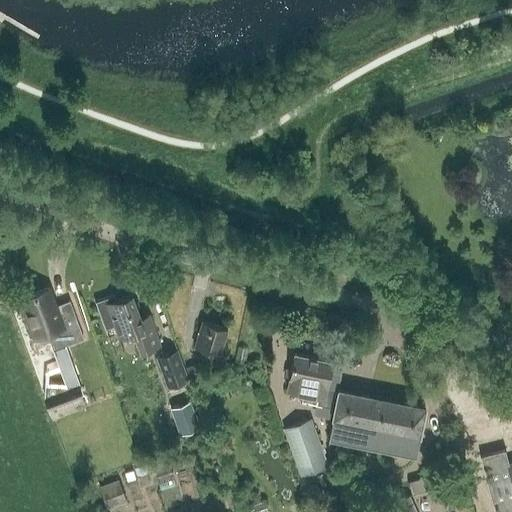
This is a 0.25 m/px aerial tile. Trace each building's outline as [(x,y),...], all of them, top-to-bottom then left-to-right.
[(84,339),(70,301),(55,306),(49,288),(20,298),(35,339),(47,334),(53,350),(84,339)] [(117,297),(97,304),(109,334),(116,330),(119,338),(133,334),(142,351),(160,343),(151,321),(142,323),(128,297),(118,299),(117,297)] [(222,369),(226,356),(220,354),(228,329),(202,321),(195,347),(215,353),(211,365),(222,369)] [(157,357),(169,388),(189,381),(178,350),(157,357)] [(331,408),(334,390),(326,388),(332,360),(295,353),(287,390),(303,393),(301,402),(331,408)] [(86,406),(78,384),(72,386),(45,385),(44,398),(52,419),(86,406)] [(371,440),(380,397),(338,388),(331,418),(332,418),(328,437),(363,444),(364,439),(371,440)] [(419,436),(426,407),(380,397),(371,440),(378,441),(377,447),(415,455),(419,436)] [(192,400),(171,407),(181,434),(201,426),(192,400)] [(495,426),(494,418),(461,425),(463,433),(495,426)] [(328,466),(311,419),(285,428),(302,475),(328,466)] [(511,511),(511,461),(509,463),(505,450),(481,456),(495,511),(511,511)] [(413,494),(456,480),(450,460),(425,467),(428,476),(409,481),(413,494)] [(136,469),(137,476),(147,474),(146,467),(136,469)] [(133,470),(126,472),(128,480),(135,478),(133,470)] [(108,509),(127,502),(119,479),(99,486),(108,509)] [(392,511),(416,511),(409,495),(389,505),(392,511)]
